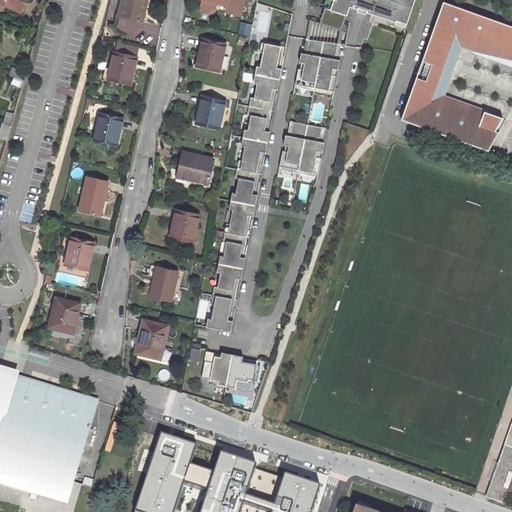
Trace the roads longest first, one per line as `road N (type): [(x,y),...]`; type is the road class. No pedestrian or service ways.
road 1 (residential): [(350,47),(325,188),(270,324),(248,323),(243,311),(298,0)]
road 2 (residential): [(100,349),(174,0)]
